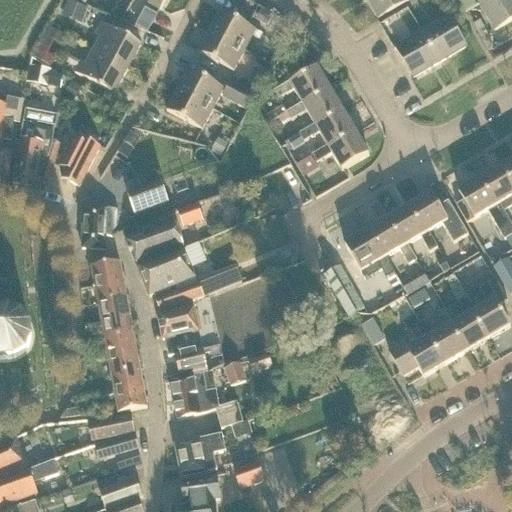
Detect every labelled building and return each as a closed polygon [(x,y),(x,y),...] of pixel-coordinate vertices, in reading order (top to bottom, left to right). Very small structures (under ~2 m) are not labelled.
[(149,0),(147,5),(159,12),(165,0),(149,0)] [(407,0),(366,0),(378,20),(408,2),(407,0)] [(511,0),(489,0),(479,6),(494,32),(511,21),(511,0)] [(60,17),(81,27),(88,11),(67,2),(60,17)] [(268,14),(258,9),(252,22),(262,27),(268,14)] [(221,15),(210,35),(245,55),(253,39),(259,43),(262,37),(221,15)] [(151,26),(140,20),(135,28),(147,34),(151,26)] [(439,65),(465,49),(448,20),(422,35),(439,65)] [(101,26),(94,39),(99,41),(93,53),(128,72),(142,47),(101,26)] [(210,35),(198,56),(234,75),(245,55),(210,35)] [(439,65),(422,35),(396,51),(413,80),(439,65)] [(39,45),(32,59),(41,64),(49,50),(39,45)] [(114,97),(128,72),(93,53),(85,67),(80,65),(74,76),(114,97)] [(26,85),(60,92),(62,79),(50,72),(29,68),(26,85)] [(290,84),(273,94),(278,102),(293,93),(301,106),(329,90),(317,71),(291,86),(290,84)] [(189,73),(178,93),(213,113),(224,92),(189,73)] [(245,91),(256,96),(265,79),(253,73),(245,91)] [(70,87),(63,97),(74,103),(80,93),(82,91),(71,84),(70,87)] [(222,101),(247,114),(255,98),(231,85),(222,101)] [(301,106),(286,115),(277,120),(282,128),(306,114),(314,127),(341,111),(329,90),(301,106)] [(213,113),(178,93),(167,114),(202,133),(213,113)] [(0,99),(0,146),(1,142),(10,144),(14,124),(4,122),(7,105),(7,100),(0,99)] [(341,111),(314,127),(299,136),(301,139),(304,144),(319,135),(327,149),(354,132),(341,111)] [(21,142),(13,185),(36,190),(38,180),(50,183),(51,181),(55,165),(55,162),(58,151),(59,146),(52,145),(54,132),(55,128),(57,118),(55,118),(26,112),(21,142)] [(327,149),(311,158),(316,166),(331,157),(341,173),(369,157),(354,132),(327,149)] [(299,136),(287,143),(293,153),(305,146),(304,144),(301,139),(299,136)] [(73,141),(70,146),(59,168),(66,172),(62,180),(80,189),(95,158),(100,149),(78,139),(75,137),(73,141)] [(217,141),(211,151),(222,157),(228,147),(217,141)] [(0,152),(0,183),(7,185),(14,155),(0,152)] [(319,173),(311,159),(296,167),(304,181),(319,173)] [(511,162),(502,169),(511,186),(511,162)] [(496,208),(499,207),(503,214),(511,209),(511,186),(502,169),(480,181),(480,182),(496,208)] [(511,238),(511,229),(503,214),(499,207),(496,208),(480,182),(458,194),(464,204),(476,222),(487,215),(504,243),(506,242),(511,238)] [(161,185),(127,197),(135,218),(168,205),(161,185)] [(432,197),(410,209),(426,237),(429,235),(443,227),(454,245),(468,238),(448,204),(439,209),(432,197)] [(464,204),(456,208),(461,216),(467,227),(476,222),(464,204)] [(202,223),(196,208),(182,213),(184,218),(179,219),(183,230),(202,223)] [(429,235),(426,237),(410,209),(388,222),(404,249),(408,247),(421,239),(430,254),(438,249),(429,235)] [(82,252),(104,253),(105,239),(112,239),(116,232),(117,212),(83,211),(82,252)] [(125,241),(136,266),(174,250),(184,246),(172,219),(136,232),(138,236),(125,241)] [(367,235),(383,262),(386,260),(400,252),(409,267),(417,262),(408,247),(404,249),(388,222),(367,235)] [(383,262),(367,235),(367,234),(345,247),(365,282),(382,272),(387,280),(395,275),(386,260),(383,262)] [(183,249),(137,268),(149,299),(175,288),(177,293),(156,301),(161,316),(181,308),(182,308),(213,296),(227,290),(222,277),(208,282),(197,286),(195,279),(196,279),(192,270),(185,252),(183,249)] [(493,270),(510,298),(511,296),(511,268),(508,261),(493,270)] [(448,271),(441,262),(434,267),(440,277),(444,275),(443,274),(448,271)] [(119,265),(92,269),(95,288),(123,283),(119,265)] [(327,277),(323,279),(348,321),(353,318),(365,311),(348,282),(340,268),(339,269),(340,269),(327,277)] [(424,279),(403,291),(407,299),(429,286),(424,279)] [(494,281),(488,284),(498,300),(494,302),(498,308),(507,303),(494,281)] [(123,283),(95,288),(98,306),(126,301),(123,283)] [(472,315),(488,342),(510,329),(498,308),(494,302),(498,300),(488,284),(480,289),(489,305),(475,313),(472,315)] [(424,294),(408,303),(414,313),(429,304),(424,294)] [(458,302),(468,317),(453,325),(451,327),(467,355),(488,342),(472,315),(475,313),(466,297),(458,302)] [(126,301),(98,306),(102,324),(130,319),(126,301)] [(186,346),(184,337),(199,334),(193,305),(182,308),(181,308),(182,312),(157,317),(162,342),(164,342),(166,351),(186,346)] [(437,315),(446,330),(432,338),(430,340),(445,367),(467,355),(451,327),(453,325),(444,310),(441,305),(434,309),(437,315)] [(0,361),(12,361),(17,359),(21,357),(24,354),(27,350),(29,347),(30,344),(31,341),(31,335),(30,332),(30,329),(27,324),(25,322),(23,320),(20,318),(15,315),(12,315),(6,314),(2,314),(0,313),(0,361)] [(130,319),(102,324),(105,343),(133,337),(130,319)] [(424,323),(415,327),(424,343),(408,352),(404,345),(388,355),(402,379),(418,370),(423,380),(445,367),(430,340),(432,338),(424,323)] [(373,349),(385,343),(379,333),(368,339),(373,349)] [(133,337),(105,343),(108,360),(136,355),(133,337)] [(186,346),(166,351),(168,359),(176,358),(180,380),(208,374),(201,344),(201,343),(186,346)] [(136,355),(108,360),(115,396),(143,391),(140,373),(136,355)] [(268,358),(261,360),(265,372),(272,370),(268,358)] [(241,365),(224,371),(230,389),(247,384),(241,365)] [(243,425),(238,408),(237,404),(219,409),(216,396),(216,393),(204,395),(201,377),(171,383),(174,401),(177,421),(208,415),(216,413),(216,416),(221,431),(230,428),(231,429),(243,425)] [(143,391),(115,396),(118,415),(146,410),(143,391)] [(80,420),(79,411),(67,413),(60,422),(80,420)] [(132,418),(89,427),(92,443),(98,442),(99,446),(135,435),(132,418)] [(248,424),(244,425),(243,425),(231,429),(234,442),(252,437),(251,433),(248,424)] [(99,446),(94,448),(99,464),(114,459),(137,452),(140,451),(135,435),(99,446)] [(222,441),(221,437),(209,440),(175,447),(182,480),(216,473),(212,457),(225,454),(222,441)] [(0,480),(27,469),(14,441),(0,446),(0,480)] [(58,477),(53,464),(49,465),(41,468),(0,483),(0,510),(37,497),(33,486),(58,477)] [(256,465),(233,473),(240,493),(263,485),(256,465)] [(106,511),(109,511),(138,501),(143,499),(136,481),(100,494),(106,511)] [(214,502),(219,502),(217,481),(182,486),(185,511),(172,511),(215,511),(215,504),(214,505),(214,502)] [(72,491),(60,496),(63,503),(74,498),(72,491)] [(141,511),(138,501),(109,511),(141,511)]
